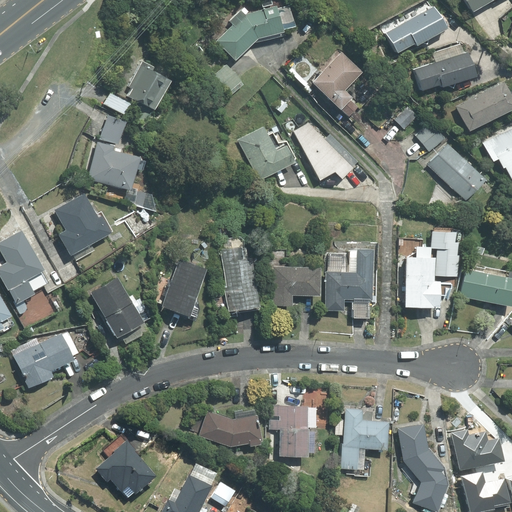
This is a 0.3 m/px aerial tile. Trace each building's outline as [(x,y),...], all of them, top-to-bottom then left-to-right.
[(463,0),(471,12),(491,0),(463,0)] [(413,42),(415,46),(448,26),(434,3),(383,34),(394,53),(413,42)] [(244,13),(239,8),(227,20),(231,24),(214,41),(232,60),(254,38),(281,32),(280,29),(293,26),(289,5),(276,8),(275,6),(244,13)] [(313,88),(335,110),(338,107),(346,116),(358,104),(343,89),(361,71),(340,50),(309,80),(315,86),(313,88)] [(467,51),(413,68),(421,92),(475,74),(467,51)] [(224,63),(207,78),(223,95),(225,93),(228,97),(242,84),(224,63)] [(169,79),(141,64),(124,96),(152,111),(169,79)] [(455,104),(467,129),(511,108),(511,96),(504,81),(455,104)] [(126,102),(106,92),(100,104),(120,114),(126,102)] [(151,111),(132,101),(126,113),(144,123),(151,111)] [(403,129),(418,114),(408,104),(393,119),(403,129)] [(124,124),(105,117),(98,138),(116,144),(124,124)] [(427,152),(443,136),(428,121),(412,136),(427,152)] [(352,166),(307,122),(290,133),(318,181),(333,172),(340,179),(352,166)] [(283,143),(278,146),(271,132),(267,134),(262,125),(236,139),(258,180),(293,161),(283,143)] [(511,125),(481,142),(490,160),(495,158),(507,181),(511,178),(511,125)] [(112,146),(94,142),(85,179),(128,190),(137,156),(111,150),(112,146)] [(485,180),(446,142),(425,163),(464,201),(485,180)] [(94,217),(82,194),(52,210),(62,230),(57,232),(68,254),(109,233),(99,214),(94,217)] [(41,270),(20,231),(0,241),(0,254),(5,263),(0,265),(0,278),(5,288),(41,270)] [(245,257),(243,241),(219,243),(226,312),(256,309),(250,256),(245,257)] [(429,257),(430,247),(414,246),(413,256),(404,256),(401,306),(431,308),(431,305),(436,306),(437,281),(431,281),(432,257),(429,257)] [(370,249),(353,248),(339,247),(339,253),(326,252),(323,308),(343,309),(343,302),(350,302),(349,317),(366,318),(370,249)] [(176,263),(172,262),(160,294),(164,296),(160,307),(193,320),(199,302),(192,300),(204,267),(178,257),(176,263)] [(511,270),(476,264),(475,269),(462,267),(456,297),(510,306),(511,292),(511,270)] [(290,294),(317,295),(318,267),(272,266),(271,305),(290,306),(290,294)] [(117,334),(123,344),(148,330),(143,320),(151,316),(141,299),(134,303),(130,295),(127,296),(115,275),(87,290),(113,337),(117,334)] [(0,320),(10,315),(0,298),(0,328),(2,327),(0,322),(0,320)] [(49,371),(71,359),(70,356),(78,352),(67,331),(59,335),(58,332),(38,342),(35,337),(10,350),(29,388),(52,377),(49,371)] [(307,406),(273,405),(273,420),(267,420),(267,429),(279,429),(278,455),(305,456),(307,406)] [(361,419),(361,407),(343,406),(340,468),(362,469),(363,448),(385,449),(386,420),(361,419)] [(198,436),(228,445),(246,443),(246,446),(258,445),(255,415),(227,418),(206,411),(198,436)] [(397,427),(400,459),(421,486),(445,467),(425,442),(424,425),(397,427)] [(487,469),(511,464),(506,437),(498,439),(498,436),(486,438),(484,429),(466,432),(465,428),(449,431),(457,469),(486,464),(487,469)] [(127,501),(153,478),(135,458),(138,455),(120,434),(102,450),(109,457),(94,470),(105,484),(109,481),(127,501)] [(206,511),(207,511),(200,509),(214,476),(190,465),(178,492),(172,489),(161,511),(206,511)] [(218,483),(208,497),(223,508),(233,494),(218,483)]
